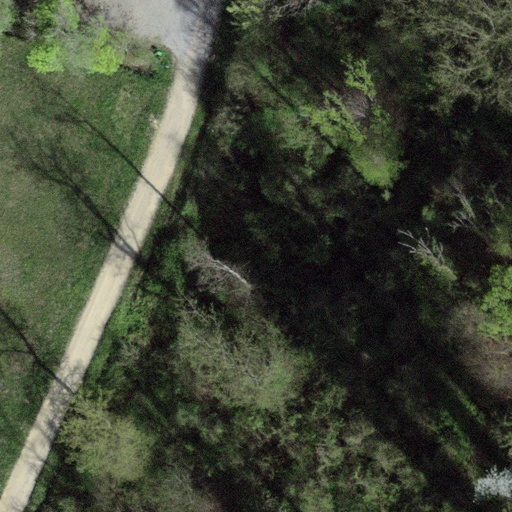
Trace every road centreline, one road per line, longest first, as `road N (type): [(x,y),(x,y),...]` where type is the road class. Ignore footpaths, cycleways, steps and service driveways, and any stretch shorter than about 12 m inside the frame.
road 1 (track): [(8,511),(177,117)]
road 2 (unclassified): [(177,117),(210,0)]
